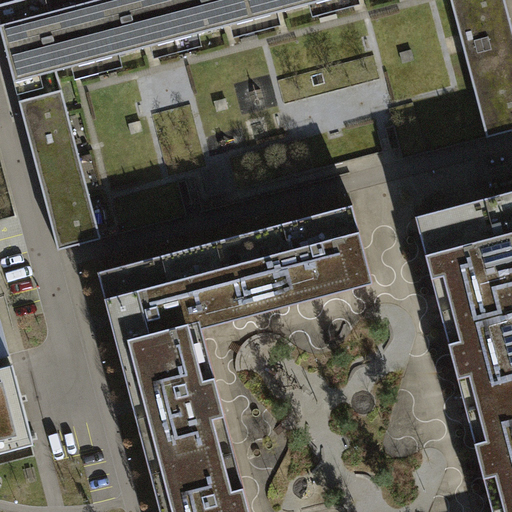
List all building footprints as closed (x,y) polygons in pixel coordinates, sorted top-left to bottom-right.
[(21,0),(14,2),(0,5),(0,30),(14,83),(57,72),(96,62),(79,0),(21,0)] [(164,0),(79,0),(96,62),(176,40),(164,0)] [(249,0),(164,0),(176,40),(254,20),(249,0)] [(249,0),(254,20),(329,0),(249,0)] [(511,131),(511,25),(505,0),(450,0),(487,138),(511,131)] [(80,138),(111,236),(171,217),(168,207),(164,209),(152,192),(176,175),(178,177),(216,165),(207,137),(250,124),(255,141),(273,135),(264,122),(256,125),(243,86),(234,92),(229,79),(218,83),(209,55),(137,78),(158,142),(133,150),(137,164),(154,159),(158,173),(121,185),(105,162),(94,128),(80,138)] [(14,83),(25,125),(68,114),(57,72),(14,83)] [(25,125),(37,170),(80,159),(68,114),(25,125)] [(37,170),(48,210),(91,198),(80,159),(37,170)] [(438,296),(442,309),(511,290),(511,190),(417,215),(421,230),(438,296)] [(48,210),(58,251),(101,240),(91,198),(48,210)] [(215,241),(235,320),(374,283),(354,205),(215,241)] [(121,362),(206,340),(203,328),(235,320),(215,241),(98,272),(121,362)] [(465,396),(469,412),(511,400),(511,290),(442,309),(446,325),(465,396)] [(0,358),(10,356),(0,316),(0,358)] [(121,362),(151,472),(235,450),(206,340),(121,362)] [(13,363),(0,366),(0,451),(34,443),(13,363)] [(492,495),(496,511),(511,507),(511,400),(469,412),(474,429),(492,495)] [(151,472),(161,511),(251,511),(235,450),(151,472)]
